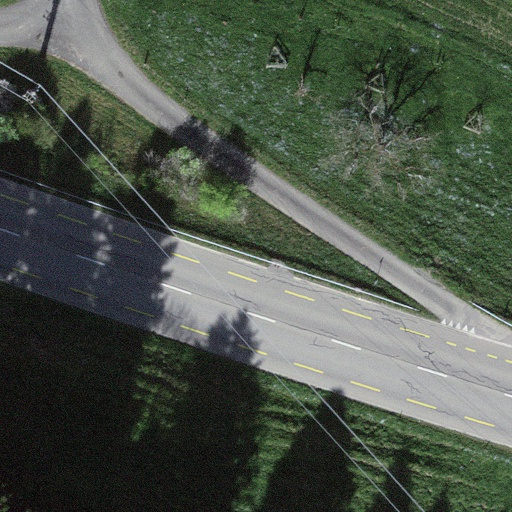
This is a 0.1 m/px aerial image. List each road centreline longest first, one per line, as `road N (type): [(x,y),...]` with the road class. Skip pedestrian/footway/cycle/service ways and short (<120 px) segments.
road 1 (track): [(68,0),(65,21),(158,105),(451,307),(468,330),(486,388)]
road 2 (primary): [(0,225),(304,333),(511,396)]
